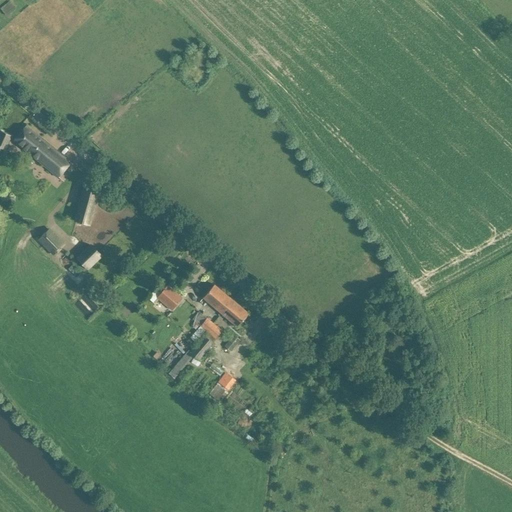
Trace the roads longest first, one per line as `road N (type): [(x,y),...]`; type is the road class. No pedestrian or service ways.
road 1 (unclassified): [(282,317),(0,82)]
road 2 (track): [(511,484),(434,440),(282,317)]
